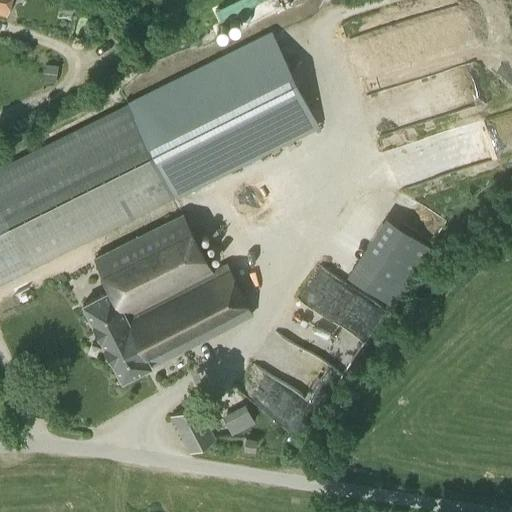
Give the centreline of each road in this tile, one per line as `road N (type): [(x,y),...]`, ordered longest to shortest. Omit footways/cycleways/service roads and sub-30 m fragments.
road 1 (track): [(388,0),(337,14),(353,203),(228,368),(147,417),(138,463)]
road 2 (unclassified): [(440,511),(45,449),(0,450)]
